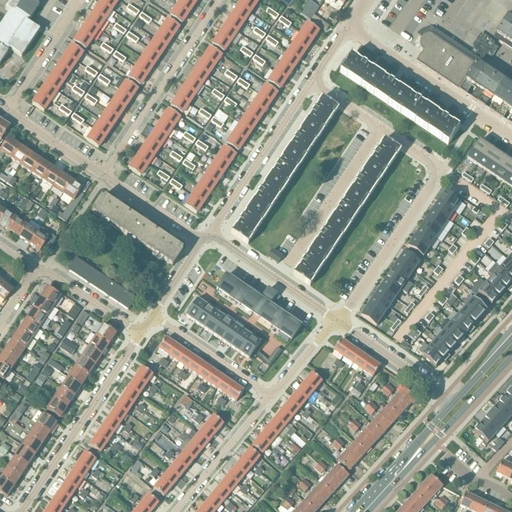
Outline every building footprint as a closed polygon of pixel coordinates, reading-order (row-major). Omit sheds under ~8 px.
[(21,59),(39,31),(27,23),(29,20),(30,21),(39,7),(28,0),(40,0),(42,2),(43,0),(16,0),(15,3),(11,0),(5,10),(9,13),(0,26),(0,65),(8,54),(7,53),(9,50),(21,59)] [(102,0),(100,4),(112,12),(119,2),(114,0),(102,0)] [(179,0),(176,7),(188,15),(194,5),(186,0),(179,0)] [(242,0),(238,7),(250,15),(257,5),(249,0),(242,0)] [(310,22),(314,16),(319,8),(308,1),(299,15),(310,22)] [(93,14),(106,22),(112,12),(100,4),(93,14)] [(169,17),(181,25),(188,15),(176,7),(169,17)] [(231,16),(244,25),(250,15),(238,7),(231,16)] [(505,21),(496,35),(505,41),(511,31),(511,10),(507,18),(505,21)] [(87,23),(99,32),(106,22),(93,14),(87,23)] [(225,26),(237,34),(244,25),(231,16),(225,26)] [(314,16),(310,22),(326,32),(329,27),(314,16)] [(179,28),(167,20),(160,30),(172,38),(179,28)] [(142,25),(137,21),(134,26),(139,30),(142,25)] [(80,33),(93,41),(99,32),(87,23),(80,33)] [(318,32),(306,24),(299,34),(312,42),(318,32)] [(218,36),(231,44),(235,46),(241,37),(237,34),(225,26),(218,36)] [(153,40),(166,48),(172,38),(160,30),(153,40)] [(73,43),(86,51),(93,41),(80,33),(73,43)] [(293,43),(305,52),(312,42),(299,34),(293,43)] [(423,50),(415,62),(458,91),(466,96),(472,87),(464,82),(476,64),(467,58),(435,37),(432,35),(429,34),(427,34),(425,34),(423,36),(422,37),(421,38),(420,40),(420,42),(420,44),(420,46),(421,48),(422,49),(423,50)] [(490,59),(493,54),(489,52),(495,44),(481,35),(473,46),(474,47),(470,52),(476,56),(479,51),(490,59)] [(212,46),(224,54),(231,44),(218,36),(212,46)] [(147,49),(159,58),(166,48),(153,40),(147,49)] [(286,53),(299,61),(305,52),(293,43),(286,53)] [(264,44),(260,50),(264,53),(268,47),(264,44)] [(84,54),(71,46),(65,56),(77,64),(84,54)] [(140,59),(153,67),(159,58),(147,49),(140,59)] [(222,57),(210,49),(203,59),(215,67),(222,57)] [(280,63),(292,71),(299,61),(286,53),(280,63)] [(58,66),(70,74),(77,64),(65,56),(58,66)] [(348,60),(339,74),(447,146),(459,129),(458,129),(457,132),(451,128),(452,126),(452,125),(452,126),(447,123),(447,122),(442,119),(442,120),(437,116),(438,116),(437,116),(436,118),(424,110),(425,108),(425,107),(425,108),(420,105),(420,104),(416,101),(415,102),(410,98),(411,98),(410,97),(409,100),(397,92),(398,90),(398,89),(398,90),(393,86),(389,83),(388,83),(383,80),(384,80),(383,79),(382,82),(370,74),(372,71),(371,71),(371,72),(366,68),(362,65),(361,65),(356,62),(357,62),(356,61),(355,64),(349,60),(351,57),(349,60),(348,60)] [(134,69),(146,77),(153,67),(140,59),(134,69)] [(220,70),(215,67),(203,59),(197,68),(209,77),(213,79),(220,70)] [(273,72),(286,81),(292,71),(280,63),(273,72)] [(473,88),(485,70),(476,64),(464,82),(472,87),(473,88)] [(52,76),(64,84),(70,74),(58,66),(52,76)] [(190,78),(202,86),(209,77),(197,68),(190,78)] [(127,79),(140,87),(146,77),(134,69),(127,79)] [(485,70),(473,88),(476,89),(469,98),(477,103),(494,77),(485,70)] [(89,75),(94,79),(98,75),(97,74),(92,71),(89,75)] [(267,82),(279,91),(286,81),(273,72),(267,82)] [(45,85),(58,93),(64,84),(52,76),(45,85)] [(503,82),(494,77),(477,103),(486,109),(503,82)] [(184,88),(196,96),(202,86),(190,78),(184,88)] [(239,80),(236,84),(241,88),(245,83),(239,80)] [(138,90),(125,82),(118,92),(131,100),(138,90)] [(511,90),(511,88),(503,82),(486,109),(495,115),(511,90)] [(84,94),(90,87),(84,83),(79,90),(79,91),(84,94)] [(39,95),(51,103),(58,93),(45,85),(39,95)] [(277,94),(264,86),(258,96),(270,104),(277,94)] [(177,97),(190,106),(196,96),(184,88),(177,97)] [(511,109),(511,90),(495,115),(504,121),(511,109)] [(112,102),(124,110),(131,100),(118,92),(112,102)] [(51,103),(39,95),(32,105),(44,113),(51,103)] [(251,105),(264,114),(270,104),(258,96),(251,105)] [(170,107),(183,116),(190,106),(177,97),(170,107)] [(231,233),(230,234),(248,245),(338,110),(321,99),(323,101),(320,107),(317,105),(317,106),(318,106),(314,111),(311,115),(311,116),(308,120),(307,120),(310,122),(302,134),(299,132),(299,133),(300,133),(296,138),(293,142),(290,147),(289,147),(291,149),(284,161),(281,159),(281,160),(278,165),(278,164),(275,169),(272,174),(271,174),(273,176),(266,188),(263,186),(263,187),(260,192),(260,191),(257,196),(254,201),(253,201),(255,203),(247,215),(245,213),(245,214),(242,219),(242,218),(238,223),(239,223),(236,228),(235,228),(237,230),(234,235),(231,233)] [(105,111),(118,120),(124,110),(112,102),(105,111)] [(73,104),(68,111),(71,114),(77,106),(73,104)] [(257,124),(264,114),(251,105),(251,106),(248,111),(245,115),(257,124)] [(99,121),(111,129),(118,120),(105,111),(99,121)] [(181,119),(168,111),(161,121),(174,129),(181,119)] [(227,118),(221,114),(217,119),(224,123),(227,118)] [(238,125),(251,133),(257,124),(245,115),(238,125)] [(0,121),(0,141),(1,141),(10,128),(0,121)] [(92,131),(105,139),(111,129),(99,121),(92,131)] [(174,129),(161,121),(155,130),(167,139),(174,129)] [(232,135),(244,143),(251,133),(238,125),(232,135)] [(167,139),(155,130),(148,140),(161,148),(167,139)] [(105,139),(92,131),(86,141),(98,149),(105,139)] [(225,145),(238,153),(244,143),(232,135),(225,145)] [(8,139),(0,151),(0,153),(10,160),(19,146),(8,139)] [(161,148),(148,140),(142,150),(154,158),(161,148)] [(293,275),(293,276),(310,287),(401,152),(383,140),(383,141),(386,143),(382,149),(379,147),(380,148),(376,153),(376,152),(373,157),(370,162),(369,162),(372,164),(364,175),(361,174),(362,175),(358,180),(358,179),(355,184),(352,189),(351,189),(354,191),(346,202),(343,201),(344,202),(340,206),(337,211),(334,216),(333,216),(336,217),(328,229),(325,228),(322,233),(320,235),(319,238),(316,243),(315,242),(315,243),(317,244),(310,256),(307,255),(304,260),(301,264),(301,265),(298,270),(297,269),(297,270),(299,271),(296,277),(293,275)] [(476,165),(487,148),(478,142),(467,159),(476,165)] [(20,167),(30,153),(19,146),(10,160),(20,167)] [(236,156),(223,148),(216,158),(229,166),(236,156)] [(485,172),(496,154),(487,148),(476,165),(485,172)] [(154,158),(142,150),(135,159),(148,168),(154,158)] [(31,174),(40,161),(30,153),(20,167),(31,174)] [(494,178),(505,161),(496,154),(485,172),(494,178)] [(210,167),(222,176),(229,166),(216,158),(210,167)] [(148,168),(135,159),(129,169),(141,178),(148,168)] [(40,161),(31,174),(41,181),(51,167),(40,161)] [(503,184),(511,170),(511,165),(505,161),(494,178),(503,184)] [(52,188),(61,174),(51,167),(41,181),(52,188)] [(222,176),(210,167),(207,172),(203,169),(200,175),(216,185),(222,176)] [(511,189),(511,170),(503,184),(511,189)] [(62,195),(72,181),(61,174),(52,188),(62,195)] [(0,180),(8,185),(13,178),(9,176),(7,179),(0,175),(0,180)] [(209,195),(216,185),(203,177),(197,186),(197,187),(209,195)] [(13,178),(8,185),(11,188),(16,181),(13,178)] [(59,213),(56,217),(60,220),(66,224),(69,219),(84,197),(83,197),(79,194),(83,189),(72,181),(62,195),(71,201),(62,215),(59,213)] [(32,195),(37,188),(33,186),(28,193),(32,195)] [(190,196),(203,205),(209,195),(197,187),(190,196)] [(37,188),(32,195),(36,198),(40,191),(37,188)] [(460,203),(444,193),(438,202),(453,212),(460,203)] [(203,205),(190,196),(184,206),(196,215),(203,205)] [(118,231),(129,215),(102,197),(92,213),(118,231)] [(28,202),(23,198),(17,209),(21,212),(28,202)] [(53,200),(48,207),(52,210),(54,207),(57,202),(53,200)] [(28,213),(33,205),(29,202),(24,209),(28,213)] [(453,212),(438,202),(432,211),(447,221),(453,212)] [(41,210),(37,217),(45,222),(49,215),(41,210)] [(441,230),(447,221),(432,211),(426,220),(441,230)] [(0,225),(8,231),(17,219),(6,212),(0,221),(0,225)] [(145,249),(156,233),(129,215),(118,231),(145,249)] [(19,238),(27,226),(17,219),(8,231),(19,238)] [(435,240),(441,230),(426,220),(420,229),(435,240)] [(27,226),(19,238),(29,245),(37,233),(27,226)] [(41,228),(37,233),(29,245),(40,252),(43,248),(47,251),(55,238),(51,236),(41,228)] [(435,240),(420,229),(413,238),(429,249),(435,240)] [(172,267),(183,251),(156,233),(145,249),(172,267)] [(423,258),(429,249),(413,238),(407,247),(423,258)] [(271,251),(266,258),(277,265),(282,258),(271,251)] [(419,264),(403,253),(397,262),(413,273),(419,264)] [(502,257),(495,265),(499,269),(511,280),(511,265),(507,261),(502,257)] [(75,259),(68,270),(128,311),(136,299),(75,259)] [(406,282),(413,273),(397,262),(391,271),(406,282)] [(495,265),(488,273),(492,277),(506,290),(508,292),(511,287),(511,286),(510,285),(511,282),(511,280),(499,269),(495,265)] [(400,291),(406,282),(391,271),(385,280),(400,291)] [(499,298),(506,290),(492,277),(485,285),(499,298)] [(226,278),(217,290),(218,291),(226,296),(232,300),(251,314),(255,316),(272,328),(279,333),(286,337),(291,341),(292,340),(300,328),(285,318),(284,318),(280,315),(268,307),(275,296),(268,290),(264,296),(263,297),(260,301),(247,292),(243,289),(241,288),(226,278)] [(394,300),(400,291),(385,280),(379,290),(394,300)] [(0,300),(4,303),(13,292),(3,284),(0,287),(0,300)] [(499,298),(485,285),(477,294),(491,306),(499,298)] [(40,299),(53,309),(61,297),(47,288),(40,299)] [(388,309),(394,300),(379,290),(373,299),(388,309)] [(469,296),(462,305),(465,307),(479,320),(486,312),(472,299),(469,296)] [(185,317),(195,323),(208,305),(198,298),(185,317)] [(53,309),(40,299),(33,310),(46,319),(53,309)] [(388,309),(373,299),(367,308),(382,318),(388,309)] [(208,305),(195,323),(204,330),(215,313),(207,307),(208,305)] [(73,322),(81,311),(74,306),(67,317),(73,322)] [(479,320),(465,307),(458,315),(472,328),(479,320)] [(382,318),(367,308),(360,317),(376,327),(382,318)] [(46,319),(33,310),(25,321),(39,330),(46,319)] [(89,316),(83,312),(76,323),(82,327),(89,316)] [(215,313),(204,330),(212,336),(224,319),(215,313)] [(472,328),(458,315),(451,324),(465,336),(467,333),(470,335),(474,330),(472,328)] [(224,319),(212,336),(221,342),(233,325),(224,319)] [(39,330),(25,321),(18,331),(32,340),(39,330)] [(66,332),(70,326),(66,322),(61,329),(66,332)] [(465,336),(451,324),(443,332),(457,344),(465,336)] [(74,325),(69,333),(75,337),(80,329),(74,325)] [(95,337),(109,346),(116,334),(102,325),(95,337)] [(233,325),(221,342),(230,348),(242,331),(233,325)] [(61,329),(57,336),(61,339),(66,332),(61,329)] [(11,342),(25,351),(32,340),(18,331),(11,342)] [(242,331),(230,348),(239,354),(251,337),(242,331)] [(411,332),(407,337),(414,343),(418,338),(413,334),(411,332)] [(457,344),(443,332),(436,340),(450,352),(457,344)] [(109,346),(95,337),(88,347),(102,357),(109,346)] [(251,337),(239,354),(248,360),(260,344),(251,337)] [(168,357),(176,346),(166,339),(158,351),(168,357)] [(450,352),(436,340),(429,348),(443,361),(445,363),(450,358),(447,355),(450,352)] [(343,359),(350,348),(340,341),(333,352),(343,359)] [(25,351),(11,342),(4,352),(18,362),(25,351)] [(402,342),(400,347),(405,351),(408,347),(402,342)] [(52,353),(54,351),(56,347),(51,344),(47,349),(52,353)] [(176,346),(168,357),(178,364),(185,353),(176,346)] [(102,357),(88,347),(81,358),(94,367),(102,357)] [(72,356),(74,352),(67,348),(65,352),(72,356)] [(352,366),(360,354),(350,348),(343,359),(352,366)] [(443,361),(429,348),(421,356),(435,369),(443,361)] [(18,362),(4,352),(0,358),(0,364),(11,372),(18,362)] [(40,361),(45,364),(50,356),(44,353),(39,360),(40,361)] [(185,353),(178,364),(187,371),(195,359),(185,353)] [(362,372),(370,361),(360,354),(352,366),(362,372)] [(94,367),(81,358),(74,368),(88,378),(94,367)] [(195,359),(187,371),(197,377),(205,366),(195,359)] [(372,379),(379,368),(370,361),(362,372),(372,379)] [(11,372),(0,364),(0,379),(4,382),(11,372)] [(63,369),(56,364),(53,369),(60,373),(63,369)] [(38,374),(41,369),(36,365),(32,370),(32,371),(38,374)] [(205,366),(197,377),(206,384),(214,372),(205,366)] [(47,379),(52,372),(46,368),(41,375),(47,379)] [(88,378),(74,368),(67,379),(80,388),(88,378)] [(135,379),(146,386),(153,376),(141,369),(135,379)] [(214,372),(206,384),(216,390),(224,379),(214,372)] [(322,383),(311,375),(303,384),(314,393),(322,383)] [(40,376),(34,384),(40,388),(46,380),(40,376)] [(80,388),(67,379),(59,390),(73,399),(80,388)] [(146,386),(135,379),(128,388),(140,396),(146,386)] [(224,379),(216,390),(225,397),(233,385),(224,379)] [(314,393),(303,384),(296,393),(307,402),(314,393)] [(233,385),(225,397),(235,404),(243,392),(233,385)] [(23,397),(28,389),(22,386),(17,393),(23,397)] [(30,391),(36,395),(39,391),(33,387),(30,391)] [(140,396),(128,388),(122,398),(133,406),(140,396)] [(351,388),(348,392),(358,399),(361,395),(351,388)] [(53,400),(59,404),(66,409),(73,399),(59,390),(53,400)] [(511,408),(511,393),(509,391),(502,399),(500,397),(511,408)] [(307,402),(296,393),(289,402),(299,411),(307,402)] [(15,395),(11,401),(17,405),(21,399),(15,395)] [(509,420),(511,416),(511,408),(500,397),(495,402),(498,404),(495,408),(509,420)] [(133,406),(122,398),(115,408),(127,415),(133,406)] [(187,402),(190,405),(192,403),(185,398),(179,405),(183,408),(187,402)] [(66,409),(59,404),(53,400),(46,410),(60,420),(66,409)] [(22,416),(29,405),(24,401),(16,412),(22,416)] [(299,411),(289,402),(281,411),(292,420),(299,411)] [(3,416),(8,419),(13,411),(8,408),(3,416)] [(127,415),(115,408),(109,417),(120,425),(127,415)] [(502,428),(509,420),(495,408),(488,416),(502,428)] [(288,425),(292,420),(281,411),(274,420),(285,429),(288,425)] [(35,426),(49,435),(56,424),(43,415),(38,412),(31,423),(35,426)] [(194,417),(201,423),(203,420),(197,414),(194,417)] [(9,423),(14,427),(20,418),(15,415),(9,423)] [(167,422),(171,426),(176,419),(172,416),(167,422)] [(481,424),(495,436),(502,428),(488,416),(481,424)] [(120,425),(109,417),(102,427),(114,435),(120,425)] [(201,423),(194,417),(192,420),(198,426),(201,423)] [(205,426),(215,435),(223,425),(212,417),(205,426)] [(274,420),(267,429),(277,438),(285,429),(274,420)] [(495,436),(481,424),(473,432),(479,437),(477,439),(482,444),(484,442),(487,445),(495,436)] [(28,436),(42,446),(49,435),(35,426),(28,436)] [(215,435),(205,426),(197,435),(208,444),(215,435)] [(21,432),(14,427),(12,431),(18,436),(21,432)] [(114,435),(102,427),(96,436),(108,444),(114,435)] [(267,429),(259,438),(270,447),(274,450),(276,447),(281,441),(277,438),(267,429)] [(289,432),(286,435),(291,439),(290,439),(296,444),(299,441),(299,440),(293,435),(293,436),(289,432)] [(192,433),(188,437),(184,433),(181,437),(201,452),(208,444),(197,435),(196,436),(192,433)] [(42,446),(28,436),(21,447),(35,456),(42,446)] [(108,444),(96,436),(89,446),(101,454),(108,444)] [(178,449),(183,453),(193,461),(201,452),(181,437),(179,440),(183,443),(178,449)] [(270,447),(259,438),(252,447),(262,456),(270,447)] [(0,448),(7,453),(10,449),(3,444),(0,448)] [(292,444),(290,448),(297,454),(300,451),(292,444)] [(35,456),(21,447),(14,457),(28,467),(35,456)] [(279,454),(281,456),(284,453),(276,447),(274,450),(279,454)] [(260,459),(249,450),(242,459),(252,468),(260,459)] [(193,461),(183,453),(175,462),(186,470),(193,461)] [(78,464),(89,471),(96,461),(84,454),(78,464)] [(28,467),(14,457),(7,468),(21,477),(28,467)] [(234,468),(245,477),(252,468),(242,459),(234,468)] [(507,480),(511,469),(511,466),(502,461),(495,474),(507,480)] [(137,462),(134,466),(139,470),(142,466),(137,462)] [(186,470),(175,462),(168,471),(179,479),(186,470)] [(89,471),(78,464),(71,473),(83,481),(89,471)] [(21,477),(7,468),(0,478),(14,488),(21,477)] [(241,482),(245,477),(234,468),(227,477),(238,486),(240,483),(241,482)] [(179,479),(168,471),(161,480),(171,488),(179,479)] [(83,481),(71,473),(65,483),(76,491),(83,481)] [(220,486),(230,495),(238,486),(227,477),(220,486)] [(14,488),(0,478),(0,499),(2,496),(7,499),(14,488)] [(171,488),(161,480),(153,489),(164,498),(171,488)] [(76,491),(65,483),(58,493),(70,500),(76,491)] [(230,495),(220,486),(212,495),(223,504),(226,501),(230,495)] [(83,490),(81,494),(86,497),(88,499),(91,495),(88,494),(83,490)] [(70,500),(58,493),(52,502),(63,510),(70,500)] [(465,494),(459,507),(468,511),(470,511),(476,500),(465,494)] [(205,504),(214,511),(216,511),(223,504),(212,495),(205,504)] [(140,505),(148,511),(151,511),(158,504),(147,496),(140,505)] [(476,500),(470,511),(483,511),(487,505),(476,500)] [(62,511),(63,510),(52,502),(45,511),(62,511)]
